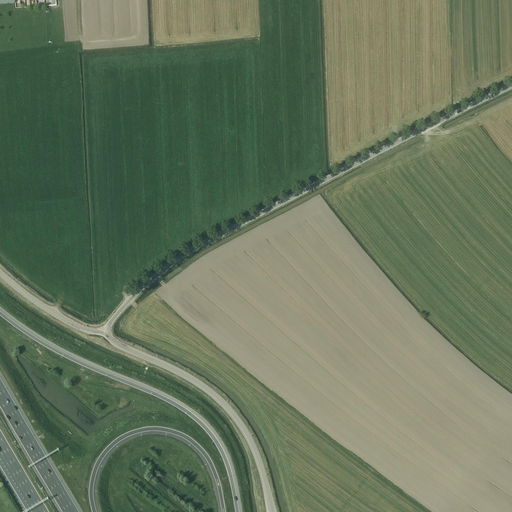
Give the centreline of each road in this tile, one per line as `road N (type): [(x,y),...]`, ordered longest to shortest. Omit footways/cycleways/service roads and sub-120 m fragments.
road 1 (tertiary): [(108,329),(139,290),(199,245),(511,88)]
road 2 (motorway): [(237,511),(228,466),(200,421),(67,356),(0,312)]
road 3 (tertiary): [(271,511),(251,442),(218,398),(121,347),(108,329)]
road 4 (motorway): [(94,511),(101,457),(123,436),(148,429),(195,443),(217,479),(223,511)]
road 5 (motorway): [(70,511),(0,391)]
road 6 (unclassified): [(108,329),(76,325),(0,273)]
